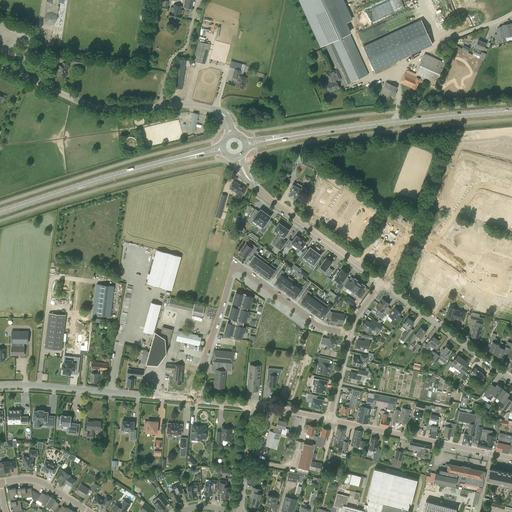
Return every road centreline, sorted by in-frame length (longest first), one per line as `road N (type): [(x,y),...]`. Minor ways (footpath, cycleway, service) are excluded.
road 1 (residential): [(190,399),(234,268),(315,324),(348,333)]
road 2 (secondary): [(246,143),(511,111)]
road 3 (tertiary): [(231,133),(213,109),(95,107),(0,65)]
road 4 (secondary): [(0,212),(223,147)]
road 5 (tertiary): [(0,385),(190,399)]
road 6 (tertiary): [(511,458),(329,419)]
road 7 (tertiary): [(511,379),(381,282)]
road 8 (tertiary): [(381,282),(256,187)]
